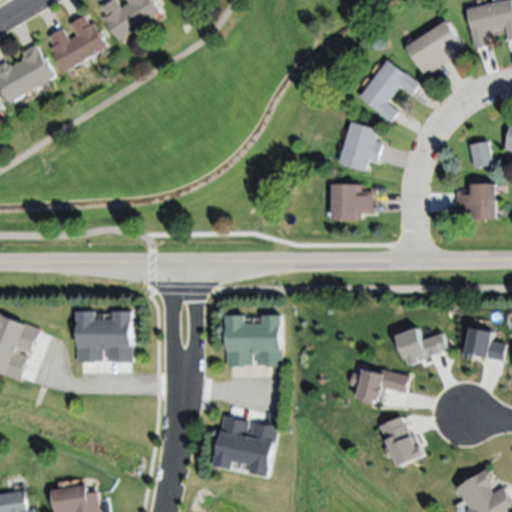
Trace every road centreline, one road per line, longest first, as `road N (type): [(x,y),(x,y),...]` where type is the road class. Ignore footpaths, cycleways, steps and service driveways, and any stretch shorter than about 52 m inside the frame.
road 1 (tertiary): [(0,263),(511,263)]
road 2 (residential): [(183,263),(183,391),(162,511)]
road 3 (residential): [(414,263),(417,186),(429,143),(473,98),(511,86)]
